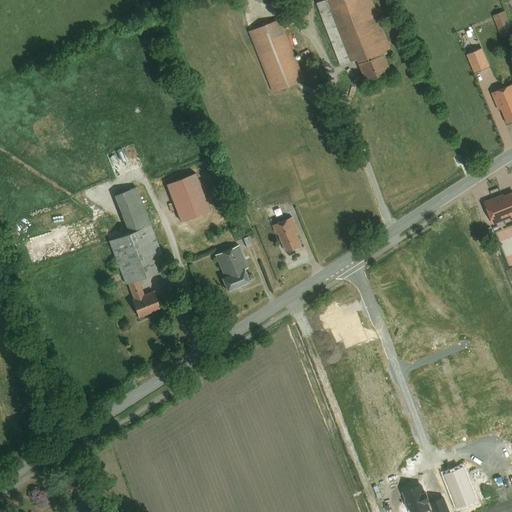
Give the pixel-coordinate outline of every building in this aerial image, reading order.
[(343,69),(356,64),(331,0),(325,0),(319,3),(343,69)] [(331,0),(356,64),(393,50),(374,0),(331,0)] [(511,21),(507,9),(494,14),(503,35),(511,31),(511,21)] [(305,80),(281,18),(250,30),(274,92),(305,80)] [(511,83),(493,91),(500,108),(502,107),(509,123),(511,122),(511,83)] [(196,172),(168,183),(184,221),(212,209),(196,172)] [(116,195),(130,233),(151,225),(136,187),(116,195)] [(511,192),(504,195),(504,194),(484,202),(493,225),(511,216),(511,192)] [(293,216),(275,224),(278,233),(279,233),(287,251),(305,244),(293,216)] [(130,233),(110,240),(127,284),(140,279),(168,268),(151,225),(130,233)] [(240,244),(216,254),(225,275),(223,276),(229,290),(252,280),(247,268),(249,267),(240,244)] [(280,253),(276,244),(268,248),(272,256),(280,253)] [(440,267),(425,273),(431,289),(446,284),(440,267)] [(146,294),(140,279),(127,284),(133,299),(146,294)] [(140,315),(161,307),(154,290),(146,294),(133,299),(140,315)] [(324,332),(338,327),(340,320),(336,309),(318,315),(324,332)] [(346,349),(369,341),(358,313),(340,320),(338,327),(346,349)] [(377,363),(352,373),(361,395),(386,385),(377,363)] [(465,466),(444,474),(457,508),(478,500),(465,466)] [(422,484),(402,492),(410,511),(421,511),(432,508),(429,501),(422,484)] [(450,511),(444,495),(429,501),(432,508),(433,511),(450,511)]
